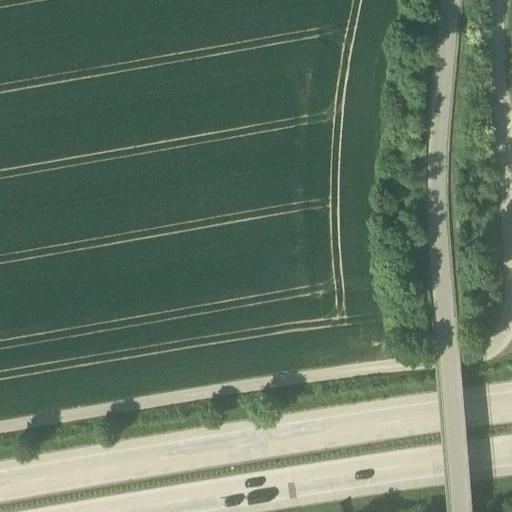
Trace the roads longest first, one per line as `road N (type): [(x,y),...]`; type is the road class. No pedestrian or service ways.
road 1 (track): [(501,0),(496,47),(509,321),(491,349),(468,360),(0,427)]
road 2 (motorway): [(511,408),(0,488)]
road 3 (track): [(451,0),(434,196),(459,511)]
road 4 (motorway): [(135,511),(511,454)]
